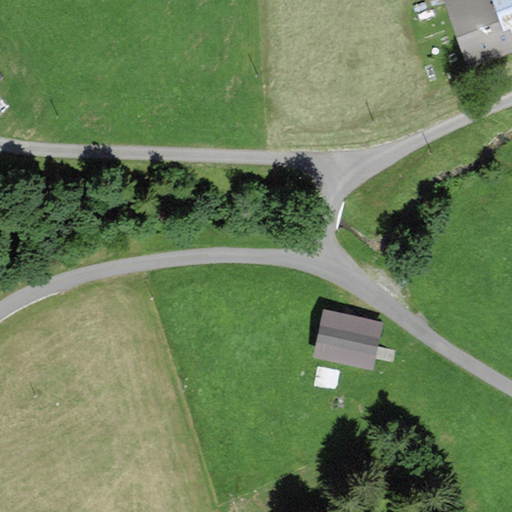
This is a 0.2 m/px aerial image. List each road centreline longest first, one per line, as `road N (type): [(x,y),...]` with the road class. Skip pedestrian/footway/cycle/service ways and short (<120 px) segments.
road 1 (residential): [(0,311),(104,269),(248,255),(316,264)]
road 2 (residential): [(316,264),(342,168),(511,104)]
road 3 (residential): [(316,264),(511,387)]
